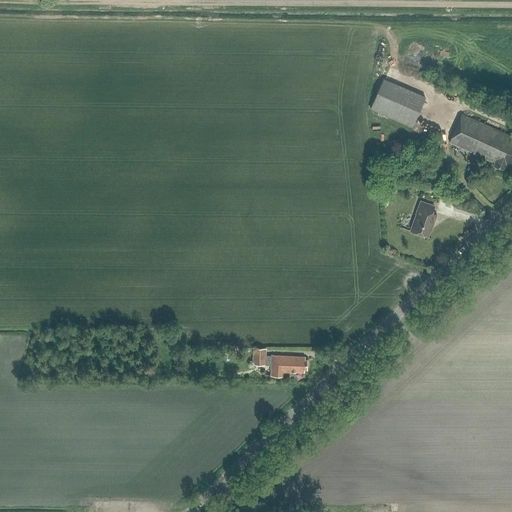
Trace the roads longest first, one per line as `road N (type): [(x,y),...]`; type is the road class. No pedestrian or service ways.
road 1 (track): [(511,8),(0,2)]
road 2 (tertiary): [(186,511),(511,203)]
